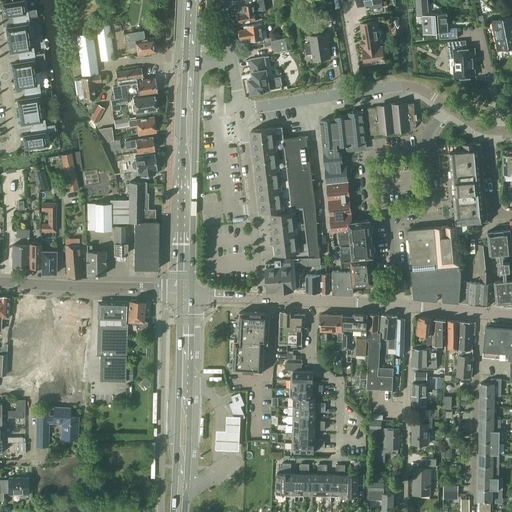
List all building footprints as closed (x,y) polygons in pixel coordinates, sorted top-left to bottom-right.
[(11,0),(12,2),(2,3),(4,16),(12,15),(13,20),(28,18),(25,0),(22,0),(23,0),(22,0),(11,0)] [(245,0),(246,5),(237,6),(239,15),(237,17),(238,20),(240,22),(240,23),(256,20),(255,12),(265,11),(263,0),(245,0)] [(429,14),(427,0),(415,0),(417,16),(422,16),(423,33),(440,32),(440,39),(458,38),(457,27),(449,28),(448,13),(429,14)] [(511,15),(492,19),(498,49),(511,46),(511,15)] [(7,27),(6,27),(8,40),(10,39),(11,39),(28,36),(35,35),(33,24),(29,24),(28,18),(13,20),(14,26),(8,27),(7,27)] [(379,36),(380,35),(380,33),(379,31),(376,31),(375,21),(360,23),(364,49),(363,49),(365,64),(384,61),(382,46),(379,47),(378,38),(379,36)] [(247,30),(239,31),(241,41),(249,40),(250,45),(264,43),(262,30),(266,30),(264,23),(247,26),(247,30)] [(109,25),(96,27),(101,60),(113,59),(109,25)] [(311,43),(305,44),(306,54),(312,53),(313,60),(316,59),(316,61),(322,60),(321,59),(330,57),(326,33),(324,34),(323,28),(317,29),(318,35),(310,36),(311,43)] [(129,34),(130,41),(129,42),(130,47),(136,46),(138,55),(155,52),(155,51),(157,50),(156,45),(154,44),(153,44),(152,38),(144,39),(143,31),(129,34)] [(81,75),(98,73),(92,33),(76,35),(81,75)] [(8,40),(10,52),(17,51),(18,56),(34,54),(33,48),(30,48),(28,36),(8,40)] [(271,38),(263,39),(264,41),(264,43),(264,46),(272,45),(274,53),(288,51),(286,40),(286,38),(272,41),(271,38)] [(447,41),(449,58),(455,58),(456,77),(474,76),(472,48),(466,48),(466,40),(447,41)] [(19,62),(11,63),(13,75),(34,72),(32,61),(35,60),(34,54),(18,56),(19,62)] [(253,78),(248,79),(249,81),(249,82),(249,84),(250,86),(250,87),(250,88),(250,89),(251,90),(250,90),(251,93),(259,91),(259,92),(264,91),(264,90),(287,86),(282,87),(280,77),(268,80),(267,72),(264,57),(250,59),(250,60),(253,75),(253,78)] [(116,72),(118,86),(137,83),(139,95),(157,92),(155,78),(144,79),(142,68),(116,72)] [(34,72),(13,75),(15,88),(23,86),(24,92),(39,90),(38,84),(36,84),(36,83),(41,82),(39,71),(34,72)] [(81,80),(75,81),(77,95),(83,94),(83,99),(85,99),(85,102),(90,101),(90,99),(95,98),(92,83),(101,82),(100,75),(80,78),(81,80)] [(25,98),(17,99),(19,112),(40,108),(38,97),(40,96),(39,90),(24,92),(25,98)] [(133,98),(135,112),(156,109),(154,95),(133,98)] [(367,108),(370,134),(411,130),(416,125),(415,120),(418,119),(418,113),(414,114),(413,103),(396,105),(395,102),(388,103),(389,105),(367,108)] [(92,118),(97,121),(104,109),(99,106),(92,118)] [(29,123),(30,128),(45,126),(44,119),(41,120),(40,108),(19,112),(21,124),(29,123)] [(334,119),(320,120),(325,167),(343,165),(342,152),(341,150),(366,148),(365,137),(364,125),(362,111),(348,112),(348,115),(334,116),(334,119)] [(128,118),(113,120),(114,120),(114,127),(115,128),(129,125),(129,126),(137,125),(138,134),(155,131),(153,116),(136,119),(128,120),(128,118)] [(45,126),(30,128),(31,134),(23,135),(25,148),(36,146),(37,149),(46,147),(43,133),(46,132),(45,126)] [(282,126),(251,130),(261,212),(274,210),(275,213),(271,213),(276,255),(281,254),(281,258),(297,258),(320,257),(319,242),(318,236),(318,235),(318,231),(316,206),(306,135),(284,138),(282,126)] [(98,129),(108,141),(113,140),(112,127),(98,129)] [(125,141),(126,148),(136,147),(138,153),(154,150),(152,136),(125,141)] [(450,152),(456,225),(487,222),(480,142),(467,143),(463,144),(463,151),(450,152)] [(511,149),(503,150),(503,174),(503,181),(511,180),(511,149)] [(61,155),(63,165),(68,192),(79,190),(71,153),(61,155)] [(132,161),(131,163),(132,166),(133,168),(135,169),(136,168),(137,172),(140,172),(141,176),(154,174),(154,169),(157,169),(154,153),(134,156),(135,160),(134,160),(132,161)] [(343,165),(325,167),(327,183),(348,181),(347,171),(344,172),(343,165)] [(45,171),(39,172),(41,189),(47,188),(45,171)] [(348,181),(327,183),(329,199),(346,197),(346,192),(349,191),(348,181)] [(127,184),(127,189),(129,189),(129,199),(128,222),(134,222),(134,269),(157,269),(158,222),(154,221),(155,209),(147,209),(147,193),(145,193),(146,182),(129,182),(129,184),(127,184)] [(346,197),(329,199),(330,216),(348,214),(351,213),(350,203),(347,203),(346,197)] [(55,203),(41,203),(41,210),(48,210),(48,224),(41,224),(41,231),(55,231),(55,203)] [(88,204),(88,230),(111,230),(111,203),(88,204)] [(348,214),(330,216),(332,231),(338,231),(349,230),(348,222),(349,221),(348,214)] [(349,221),(348,222),(349,230),(350,244),(350,247),(351,259),(372,256),(374,256),(373,251),(373,245),(371,230),(370,225),(370,219),(353,221),(349,221)] [(113,226),(114,254),(127,254),(126,225),(113,226)] [(413,229),(408,229),(408,234),(409,240),(411,263),(411,264),(413,264),(414,269),(411,269),(414,294),(414,298),(416,298),(422,299),(424,299),(429,299),(431,300),(436,300),(438,300),(437,300),(438,299),(438,297),(438,295),(437,293),(436,292),(438,292),(443,291),(443,301),(459,302),(460,281),(460,275),(460,265),(457,236),(456,225),(448,226),(423,228),(419,228),(418,228),(414,229),(413,229)] [(16,229),(16,237),(29,237),(29,229),(16,229)] [(488,231),(487,231),(490,255),(491,255),(495,254),(499,254),(500,254),(500,256),(501,262),(500,262),(500,263),(501,271),(501,272),(503,271),(504,280),(494,281),(494,283),(497,304),(504,304),(511,302),(511,279),(507,280),(506,271),(510,271),(511,273),(511,272),(511,259),(509,260),(509,261),(504,262),(503,256),(503,253),(507,253),(511,252),(511,243),(511,229),(510,229),(495,231),(488,231)] [(349,230),(338,231),(340,245),(350,244),(349,230)] [(66,245),(65,245),(67,276),(67,277),(81,278),(81,277),(79,245),(79,239),(66,239),(66,245)] [(29,267),(40,267),(41,243),(30,243),(30,245),(29,267)] [(87,245),(87,275),(98,275),(98,274),(105,274),(105,250),(92,251),(92,244),(87,245)] [(460,281),(459,302),(469,303),(482,304),(491,305),(491,304),(492,284),(492,283),(491,274),(490,255),(489,255),(488,244),(479,244),(481,273),(481,283),(460,281)] [(12,267),(29,267),(29,245),(12,245),(12,267)] [(341,271),(332,271),(333,293),(343,293),(352,294),(354,294),(354,293),(353,286),(352,286),(349,259),(351,259),(350,247),(341,247),(341,271)] [(42,250),(41,273),(47,273),(47,274),(54,274),(54,273),(55,273),(55,250),(42,250)] [(351,259),(349,259),(352,286),(353,286),(375,284),(373,269),(372,263),(372,256),(351,259)] [(297,258),(281,258),(276,258),(276,262),(266,263),(266,268),(267,291),(277,290),(277,291),(294,290),(300,289),(297,258)] [(314,292),(320,291),(320,265),(319,258),(309,258),(309,265),(315,265),(315,275),(306,275),(307,292),(308,292),(309,292),(309,291),(314,291),(314,292)] [(320,265),(320,291),(321,291),(322,291),(321,292),(322,292),(325,292),(330,293),(329,273),(325,273),(325,265),(320,265)] [(0,330),(1,316),(8,317),(8,297),(4,295),(0,296),(0,330)] [(130,301),(129,301),(128,320),(137,321),(137,330),(146,330),(147,321),(143,321),(145,302),(137,301),(135,300),(132,299),(130,301)] [(97,304),(96,355),(100,355),(100,356),(100,380),(125,381),(125,375),(133,375),(133,369),(125,369),(126,356),(127,356),(128,320),(129,301),(129,302),(128,302),(128,301),(127,301),(115,301),(98,301),(97,304)] [(7,344),(7,363),(33,364),(33,358),(38,358),(38,364),(48,364),(48,358),(53,358),(53,364),(64,365),(64,364),(64,359),(68,359),(69,359),(69,360),(70,360),(81,361),(83,309),(66,308),(66,309),(61,309),(61,306),(52,306),(52,311),(46,311),(46,306),(37,305),(37,311),(31,310),(32,303),(15,302),(14,333),(11,333),(11,344),(7,344)] [(240,312),(238,340),(238,342),(265,343),(268,344),(270,313),(240,312)] [(279,313),(280,313),(280,314),(279,343),(301,344),(302,325),(305,325),(305,317),(305,315),(306,315),(306,314),(303,313),(303,314),(302,314),(301,314),(297,314),(297,313),(295,313),(295,314),(293,314),(293,313),(291,313),(291,312),(290,312),(290,313),(285,313),(279,313)] [(344,315),(343,349),(352,349),(353,339),(356,339),(356,355),(366,356),(368,314),(368,313),(367,313),(367,314),(364,314),(364,313),(364,314),(361,314),(361,313),(360,313),(360,314),(357,313),(354,313),(353,312),(353,313),(353,315),(344,315)] [(323,330),(322,341),(326,341),(327,333),(325,333),(325,330),(340,331),(340,334),(338,334),(338,341),(342,341),(343,315),(338,314),(336,313),(335,313),(333,313),(332,314),(321,314),(320,330),(323,330)] [(367,341),(369,341),(368,366),(367,389),(393,389),(393,376),(379,375),(379,367),(380,341),(377,341),(377,330),(378,330),(379,314),(368,313),(367,341)] [(388,348),(395,349),(397,318),(397,315),(382,314),(381,331),(384,331),(383,337),(389,337),(388,348)] [(417,328),(416,332),(418,333),(418,335),(427,335),(427,346),(429,346),(433,346),(434,334),(432,334),(433,318),(429,318),(419,317),(418,327),(417,328)] [(397,318),(395,349),(395,354),(400,354),(403,355),(405,319),(397,318)] [(435,318),(434,334),(433,346),(429,346),(429,351),(437,351),(437,346),(446,345),(446,320),(445,319),(444,319),(437,319),(437,318),(436,318),(435,318)] [(448,338),(447,338),(447,346),(448,347),(448,348),(458,349),(460,321),(448,320),(448,338)] [(456,375),(472,377),(473,356),(472,356),(473,349),(470,349),(472,334),(475,334),(476,322),(472,322),(460,321),(458,349),(458,355),(457,356),(456,375)] [(483,356),(498,358),(501,327),(486,326),(483,356)] [(498,358),(511,359),(511,328),(501,327),(498,358)] [(235,340),(233,370),(245,371),(245,374),(252,374),(253,371),(263,372),(265,343),(238,342),(238,340),(235,340)] [(413,348),(412,357),(427,357),(427,360),(437,360),(437,351),(429,351),(429,346),(427,346),(427,348),(413,348)] [(412,357),(412,366),(427,366),(427,368),(437,368),(437,360),(427,360),(427,357),(412,357)] [(291,371),(291,380),(313,380),(313,371),(302,371),(302,363),(296,363),(285,363),(285,371),(291,371)] [(393,367),(379,367),(379,375),(393,376),(393,367)] [(480,383),(480,395),(495,395),(501,395),(501,378),(491,378),(491,383),(480,382),(480,383)] [(291,380),(291,389),(323,389),(323,385),(313,385),(313,380),(291,380)] [(413,383),(412,395),(432,395),(432,391),(426,391),(427,383),(413,383)] [(291,389),(291,397),(315,398),(313,398),(313,394),(323,394),(323,389),(291,389)] [(436,389),(433,389),(433,392),(433,398),(441,398),(441,389),(439,389),(436,389)] [(240,392),(231,396),(233,401),(229,403),(236,420),(245,417),(241,406),(245,404),(240,392)] [(432,395),(412,395),(412,407),(426,407),(426,399),(432,399),(432,395)] [(480,395),(480,406),(494,407),(495,395),(480,395)] [(444,396),(441,409),(451,409),(452,397),(444,396)] [(294,398),(294,407),(325,408),(325,403),(315,403),(315,398),(291,397),(291,398),(294,398)] [(12,418),(17,418),(17,417),(23,416),(23,410),(25,410),(25,399),(16,399),(16,410),(12,411),(12,418)] [(480,418),(494,419),(494,418),(494,407),(480,406),(480,418)] [(62,438),(64,438),(64,437),(65,439),(67,440),(68,441),(70,441),(72,440),(74,439),(75,438),(78,438),(78,416),(69,416),(69,414),(70,407),(54,407),(53,416),(49,415),(49,414),(36,414),(36,446),(48,446),(48,423),(62,423),(62,438)] [(294,407),(293,416),(315,416),(315,412),(325,412),(325,408),(294,407)] [(1,415),(0,415),(0,427),(1,427),(1,419),(7,419),(7,418),(12,418),(12,411),(7,411),(7,415),(1,415)] [(226,429),(217,429),(216,448),(239,449),(241,416),(227,415),(226,429)] [(293,416),(293,425),(325,426),(325,421),(315,421),(315,416),(293,416)] [(413,431),(413,444),(426,444),(427,432),(432,432),(432,431),(433,416),(420,416),(420,423),(413,423),(413,431)] [(480,418),(479,430),(500,431),(501,419),(494,419),(480,418)] [(369,422),(369,429),(382,429),(382,421),(369,421),(369,422)] [(293,425),(293,434),(315,434),(315,430),(325,430),(325,426),(293,425)] [(374,462),(385,463),(386,454),(399,454),(399,429),(383,428),(383,447),(375,447),(374,462)] [(479,430),(479,442),(500,442),(500,431),(479,430)] [(293,434),(293,443),(325,444),(325,439),(315,439),(315,434),(293,434)] [(22,442),(22,437),(14,437),(14,439),(15,439),(15,442),(18,442),(19,453),(25,453),(25,442),(22,442)] [(479,442),(479,453),(499,454),(500,442),(479,442)] [(293,443),(293,453),(315,453),(315,448),(325,448),(325,444),(293,443)] [(479,453),(479,465),(499,466),(499,454),(479,453)] [(276,495),(286,495),(287,463),(282,463),(282,473),(277,473),(276,495)] [(286,495),(295,495),(295,474),(291,473),(291,463),(287,463),(286,495)] [(296,495),(304,496),(304,464),(300,464),(300,474),(295,474),(295,495),(296,495)] [(304,496),(313,496),(313,474),(309,474),(309,464),(304,464),(304,496)] [(313,496),(321,496),(322,464),(318,464),(318,474),(313,474),(313,496)] [(322,464),(322,496),(331,496),(331,475),(327,474),(327,464),(322,464)] [(331,475),(331,496),(340,497),(340,475),(340,472),(341,465),(336,465),(336,475),(331,475)] [(479,465),(478,477),(493,477),(499,477),(499,466),(479,465)] [(414,495),(430,495),(430,469),(417,469),(417,480),(414,480),(414,495)] [(350,475),(349,497),(358,497),(358,488),(364,488),(364,474),(359,474),(356,474),(356,475),(350,475)] [(340,475),(340,497),(349,497),(350,475),(345,475),(340,475)] [(478,477),(478,489),(493,489),(499,489),(499,477),(493,477),(478,477)] [(9,480),(3,480),(3,492),(9,492),(9,494),(20,494),(20,495),(21,497),(25,497),(27,495),(27,494),(28,494),(28,478),(9,478),(9,480)] [(383,509),(393,509),(394,494),(383,494),(384,483),(369,482),(368,497),(368,499),(383,499),(383,509)] [(444,486),(444,494),(458,494),(458,486),(444,486)] [(478,489),(478,500),(492,501),(493,489),(478,489)] [(480,503),(479,511),(490,511),(491,503),(480,503)]
